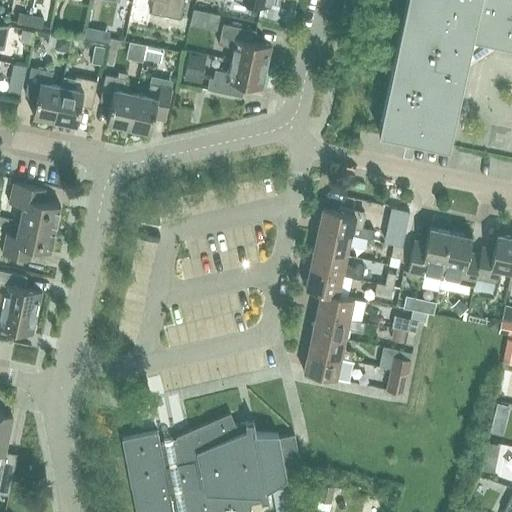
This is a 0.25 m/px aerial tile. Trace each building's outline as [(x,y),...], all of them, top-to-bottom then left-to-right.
[(153,0),(151,12),(180,18),(184,0),(153,0)] [(511,0),(395,0),(389,29),(399,31),(378,129),(448,144),(468,53),(472,54),(487,45),(488,40),(511,45),(511,0)] [(193,8),(190,24),(204,27),(207,11),(193,8)] [(17,21),(29,24),(31,15),(19,13),(17,21)] [(44,18),(31,15),(29,24),(42,26),(44,18)] [(233,46),(230,59),(267,67),(271,45),(254,41),(256,30),(223,23),(218,43),(233,46)] [(86,26),(84,37),(95,39),(98,28),(86,26)] [(110,38),(105,60),(114,62),(116,49),(120,46),(121,40),(110,38)] [(59,39),(57,49),(67,51),(69,41),(59,39)] [(145,49),(143,59),(160,62),(162,53),(145,49)] [(206,58),(189,54),(183,80),(200,84),(206,58)] [(267,67),(230,59),(227,71),(215,69),(213,77),(209,76),(207,89),(242,96),(244,84),(262,88),(267,67)] [(14,62),(12,73),(25,76),(27,65),(14,62)] [(0,84),(8,86),(11,65),(1,63),(0,69),(0,84)] [(33,115),(55,119),(62,85),(50,83),(53,71),(31,66),(25,93),(37,96),(33,115)] [(107,122),(129,126),(136,93),(124,90),(127,78),(105,73),(99,100),(111,103),(107,122)] [(62,85),(55,119),(76,124),(80,105),(92,107),(98,80),(76,75),(75,78),(64,76),(62,85)] [(136,93),(129,126),(150,131),(155,112),(166,115),(172,87),(150,83),(147,95),(136,93)] [(23,206),(19,220),(55,228),(60,204),(42,201),(45,188),(13,182),(9,203),(23,206)] [(393,206),(390,218),(407,221),(410,210),(393,206)] [(322,207),(318,227),(367,238),(374,239),(375,231),(363,228),(366,214),(339,208),(339,210),(322,207)] [(55,228),(19,220),(16,235),(7,233),(2,253),(30,259),(32,247),(50,251),(55,228)] [(441,278),(451,231),(429,226),(426,242),(414,239),(407,271),(441,278)] [(318,227),(314,247),(346,254),(349,244),(365,247),(367,238),(318,227)] [(385,229),(382,252),(390,253),(394,230),(385,229)] [(396,231),(393,244),(402,246),(405,233),(396,231)] [(474,285),(475,277),(480,253),(469,251),(472,235),(451,231),(441,278),(474,285)] [(499,268),(511,271),(511,266),(511,235),(497,233),(493,248),(482,246),(480,253),(475,277),(496,281),(499,268)] [(402,246),(393,244),(391,256),(399,258),(402,246)] [(314,247),(309,267),(351,276),(352,276),(362,278),(364,265),(356,263),(355,267),(344,265),(346,254),(314,247)] [(347,296),(351,276),(309,267),(305,288),(321,291),(321,290),(338,294),(347,296)] [(0,291),(3,292),(1,304),(37,312),(42,291),(24,287),(26,275),(0,269),(0,291)] [(376,282),(393,286),(396,273),(387,271),(385,283),(376,282)] [(393,286),(376,282),(374,294),(382,295),(382,296),(391,298),(393,286)] [(321,291),(316,310),(349,318),(354,297),(347,296),(338,294),(321,290),(321,291)] [(425,301),(423,311),(427,312),(433,313),(435,303),(425,301)] [(459,301),(452,308),(459,316),(466,309),(459,301)] [(37,312),(1,304),(0,306),(0,338),(12,341),(15,330),(32,333),(37,312)] [(402,314),(402,305),(384,304),(383,314),(402,314)] [(312,330),(345,337),(347,326),(362,330),(364,321),(349,318),(316,310),(312,330)] [(393,316),(391,326),(393,327),(407,330),(416,332),(418,321),(393,316)] [(488,325),(488,327),(498,329),(499,327),(500,319),(494,318),(489,320),(488,325)] [(498,329),(498,331),(507,333),(502,360),(511,361),(511,321),(500,319),(499,327),(498,329)] [(393,327),(391,339),(405,342),(407,330),(393,327)] [(312,330),(308,350),(351,360),(353,350),(343,348),(345,337),(312,330)] [(416,332),(407,330),(405,342),(413,344),(416,332)] [(351,360),(308,350),(303,371),(330,377),(346,381),(351,360)] [(392,354),(389,368),(408,372),(411,358),(392,354)] [(408,372),(389,368),(385,388),(404,392),(408,372)] [(496,401),(489,430),(503,433),(510,404),(496,401)] [(286,475),(302,472),(294,433),(279,436),(278,433),(256,432),(253,420),(235,423),(230,412),(176,436),(176,437),(159,440),(158,430),(122,437),(136,511),(250,511),(251,504),(269,500),(267,488),(287,478),(286,475)] [(12,481),(17,453),(5,451),(13,417),(0,413),(0,464),(2,465),(0,475),(0,493),(8,495),(12,481)] [(487,441),(485,453),(497,455),(499,443),(487,441)] [(487,468),(485,476),(496,478),(498,470),(487,468)] [(330,502),(333,486),(322,484),(318,499),(330,502)] [(503,511),(511,511),(511,493),(503,511)]
